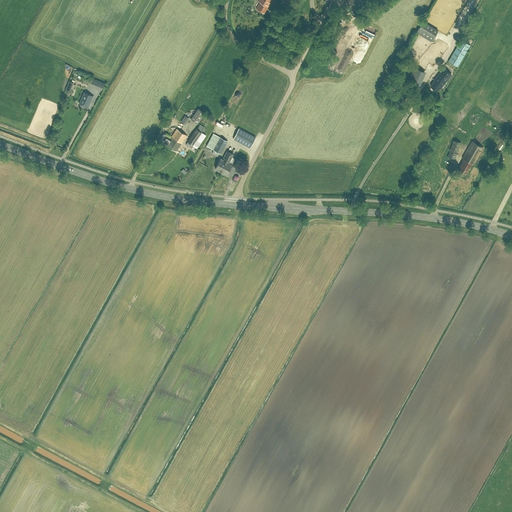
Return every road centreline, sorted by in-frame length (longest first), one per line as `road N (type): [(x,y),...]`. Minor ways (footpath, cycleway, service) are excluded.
road 1 (secondary): [(511,235),(426,216),(235,205)]
road 2 (secondary): [(235,205),(128,188),(0,144)]
road 3 (unclassified): [(235,205),(292,75)]
